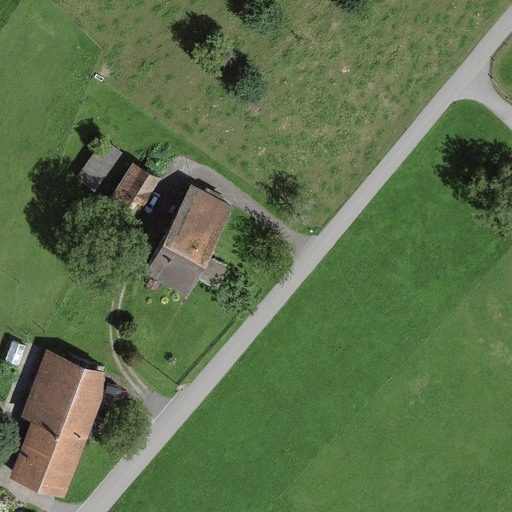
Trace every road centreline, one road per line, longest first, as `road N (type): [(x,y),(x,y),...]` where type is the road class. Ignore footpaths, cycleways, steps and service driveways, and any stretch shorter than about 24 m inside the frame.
road 1 (unclassified): [(91,511),(511,21)]
road 2 (track): [(170,419),(142,391),(120,350),(117,309),(131,260)]
